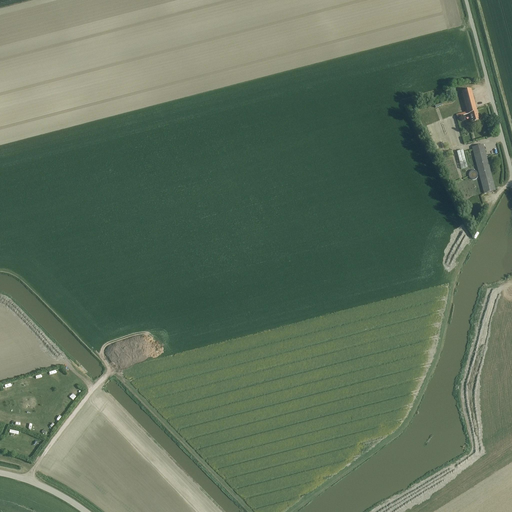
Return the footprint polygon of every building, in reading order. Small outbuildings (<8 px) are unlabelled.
[(479,121),(475,106),(471,90),(462,92),(467,112),(456,115),(457,118),(470,114),(472,123),(479,121)] [(432,108),(421,112),(425,123),(436,119),(432,108)] [(495,191),(483,145),(472,148),(484,194),(495,191)] [(467,168),(463,150),(457,152),(461,169),(467,168)] [(476,176),(477,174),(477,173),(476,171),(474,170),(473,170),(472,170),(471,170),(469,171),(468,173),(468,174),(468,176),(469,177),(470,178),(471,179),(472,179),(474,179),(475,178),(476,177),(476,176)]
